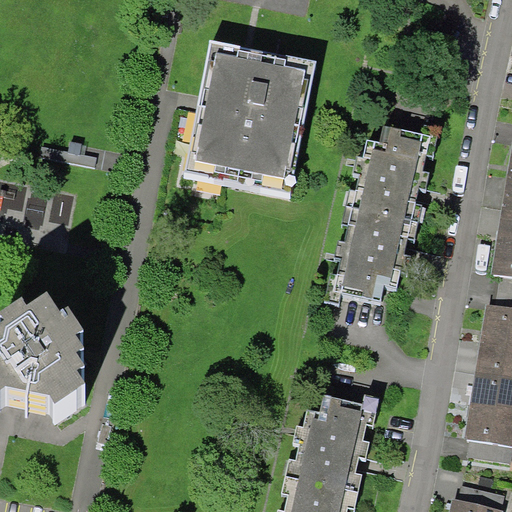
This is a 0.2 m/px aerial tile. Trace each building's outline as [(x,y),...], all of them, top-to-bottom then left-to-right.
[(451,58),(454,40),(423,33),(419,50),(451,58)] [(447,75),(451,58),(419,50),(415,68),(447,75)] [(190,146),(183,181),(289,202),(314,72),(245,59),(209,51),(199,100),(190,146)] [(366,148),(331,299),(371,308),(375,292),(394,296),(402,260),(416,200),(428,145),(388,136),(384,153),(366,148)] [(511,181),(508,181),(503,213),(511,214),(511,181)] [(511,214),(503,213),(498,245),(511,247),(511,214)] [(511,298),(511,247),(498,245),(490,295),(511,298)] [(511,298),(490,295),(481,345),(511,350),(511,298)] [(46,316),(25,330),(20,322),(0,335),(0,336),(5,344),(0,347),(0,410),(4,408),(49,416),(54,424),(82,405),(74,392),(82,387),(74,375),(81,370),(73,357),(80,352),(67,332),(59,336),(46,316)] [(511,350),(481,345),(476,377),(511,382),(511,350)] [(511,382),(476,377),(471,409),(511,415),(511,382)] [(305,416),(283,511),(345,511),(355,468),(368,413),(328,404),(324,421),(305,416)] [(509,467),(511,450),(511,415),(471,409),(463,460),(509,467)] [(450,511),(499,511),(502,500),(456,489),(450,511)]
